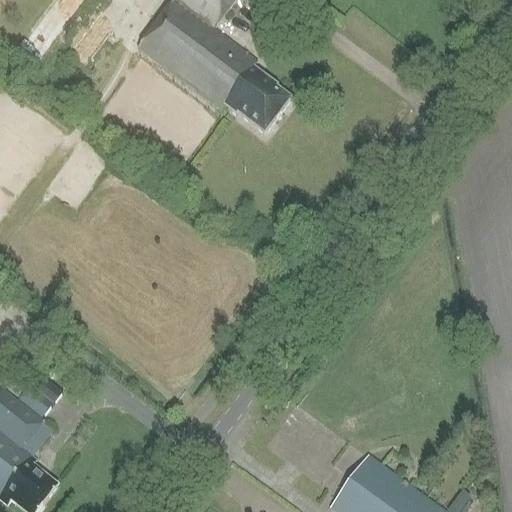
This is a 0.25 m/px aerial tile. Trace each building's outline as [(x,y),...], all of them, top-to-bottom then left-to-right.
[(258,66),(215,33),(219,26),(239,0),(177,0),(139,51),(221,113),(224,109),(237,118),(238,116),(265,137),(276,122),(277,123),(281,116),(292,101),(277,90),(278,89),(254,71),(258,66)] [(273,5),(266,0),(239,0),(239,1),(263,19),(273,5)] [(45,384),(27,409),(42,420),(61,395),(45,384)] [(0,504),(6,509),(11,503),(22,511),(41,511),(44,509),(43,508),(58,489),(50,482),(53,478),(22,454),(44,425),(4,393),(0,398),(0,504)] [(437,507),(369,458),(330,511),(461,511),(463,509),(445,496),(437,507)]
